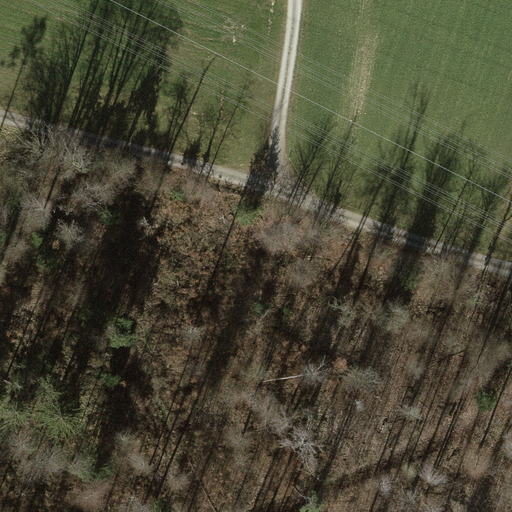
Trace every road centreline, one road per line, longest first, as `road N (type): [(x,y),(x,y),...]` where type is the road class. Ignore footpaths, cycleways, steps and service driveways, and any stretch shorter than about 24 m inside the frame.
road 1 (track): [(0,114),(511,266)]
road 2 (track): [(288,0),(266,196)]
